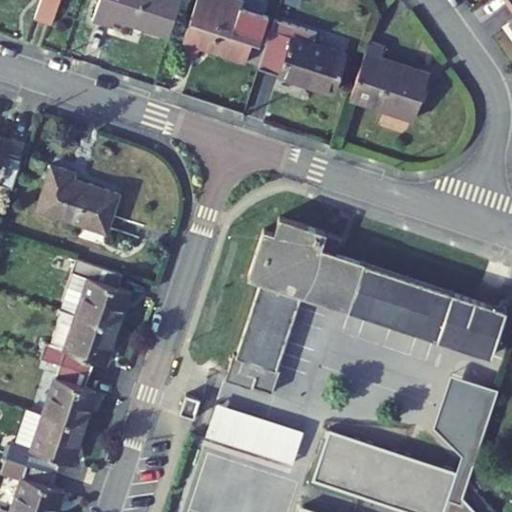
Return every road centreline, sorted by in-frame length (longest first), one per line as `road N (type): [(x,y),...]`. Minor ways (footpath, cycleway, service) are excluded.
road 1 (residential): [(107,511),(228,142)]
road 2 (residential): [(471,222),(228,142)]
road 3 (residential): [(471,222),(499,101),(432,0)]
road 4 (residential): [(228,142),(0,65)]
